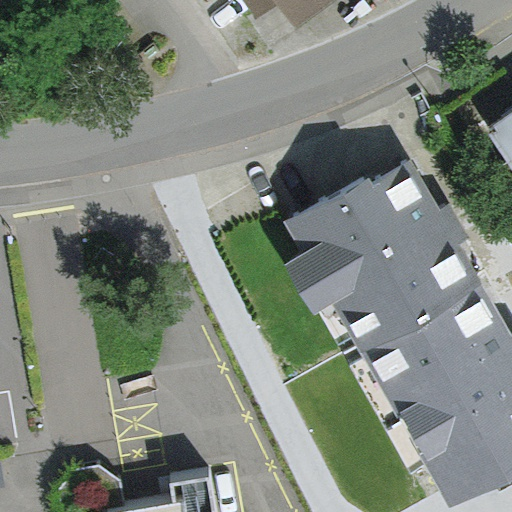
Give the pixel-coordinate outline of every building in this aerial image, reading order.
[(0,0),(0,10),(13,0),(0,0)] [(249,0),(264,21),(289,4),(305,27),(343,0),(249,0)] [(511,108),(485,127),(511,167),(511,108)] [(411,143),(285,208),(300,236),(285,247),(343,348),(397,311),(482,269),(411,143)] [(325,360),(347,417),(300,441),(338,511),(339,511),(467,430),(511,395),(511,321),(493,335),(481,314),(419,355),(397,311),(343,348),(325,360)] [(207,511),(200,464),(166,469),(170,493),(144,497),(116,502),(111,471),(93,455),(64,460),(50,487),(53,511),(207,511)]
